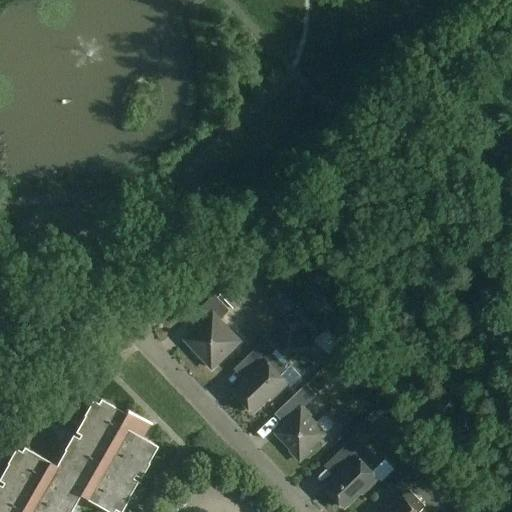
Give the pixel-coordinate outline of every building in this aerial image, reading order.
[(238,287),(226,295),(236,312),(248,305),(238,287)] [(230,310),(215,294),(189,319),(197,328),(185,340),(212,368),(241,341),(220,319),(230,310)] [(336,362),(350,347),(333,330),(318,344),(336,362)] [(276,350),(266,339),(234,369),(245,381),(234,392),(254,412),(270,397),(272,398),(287,384),(291,387),(302,377),(291,365),(287,369),(272,353),(276,350)] [(317,395),(306,384),(275,414),(285,424),(276,433),(292,450),(291,451),(300,462),(310,452),(309,451),(326,434),(332,427),(332,423),(327,417),(323,417),(316,423),(310,417),(311,416),(303,408),(317,395)] [(125,412),(95,396),(55,465),(38,455),(18,444),(0,475),(0,511),(69,511),(79,495),(109,511),(118,511),(157,446),(143,438),(152,423),(127,409),(125,412)] [(395,413),(387,404),(377,413),(388,425),(398,416),(395,413)] [(381,462),(356,436),(325,465),(336,477),(325,487),(345,508),(361,493),(363,494),(379,479),(372,472),(381,462)] [(429,472),(421,463),(396,486),(404,495),(386,511),(419,511),(426,506),(410,490),(429,472)]
